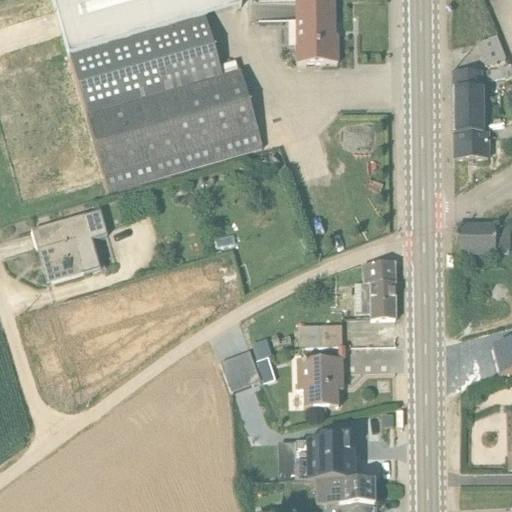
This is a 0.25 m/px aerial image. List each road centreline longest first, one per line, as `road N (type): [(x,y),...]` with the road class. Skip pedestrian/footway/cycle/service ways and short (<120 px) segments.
road 1 (unclassified): [(50,444),(323,269),(422,244)]
road 2 (primary): [(426,511),(422,244)]
road 3 (primary): [(422,220),(419,0)]
road 4 (unclassified): [(50,444),(0,296)]
